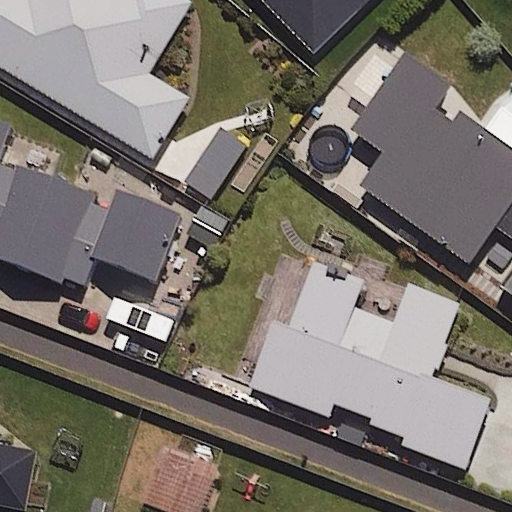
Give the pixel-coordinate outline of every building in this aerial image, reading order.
[(195,7),(184,0),(0,0),(0,68),(157,162),(193,103),(152,79),(195,7)] [(261,0),(317,58),(377,0),(261,0)] [(511,104),(498,124),(412,63),(359,136),(391,159),(367,191),(473,268),(500,231),(511,239),(511,288),(509,293),(511,295),(511,104)] [(16,133),(0,126),(0,261),(87,294),(98,264),(161,287),(185,223),(121,199),(117,210),(4,167),(16,133)] [(249,149),(226,133),(189,187),(212,203),(249,149)] [(369,288),(318,268),(297,324),(284,319),(256,392),(332,421),(337,408),(411,437),(406,449),(470,474),(495,408),(435,385),(464,310),(415,291),(401,329),(360,313),(369,288)] [(0,509),(15,511),(28,511),(38,458),(0,450),(0,509)] [(209,511),(224,470),(170,451),(150,509),(159,511),(209,511)]
